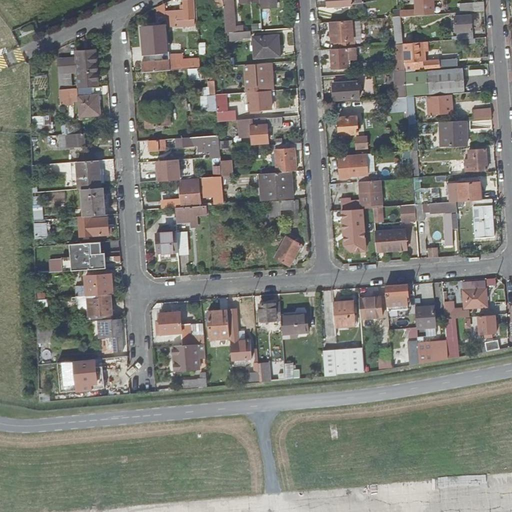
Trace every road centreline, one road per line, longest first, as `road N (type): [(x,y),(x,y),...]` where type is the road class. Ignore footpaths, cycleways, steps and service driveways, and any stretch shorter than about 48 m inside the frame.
road 1 (residential): [(116,12),(133,292)]
road 2 (residential): [(321,277),(300,0)]
road 3 (residential): [(511,264),(492,0)]
road 4 (residential): [(321,277),(511,264)]
road 5 (residential): [(133,292),(321,277)]
